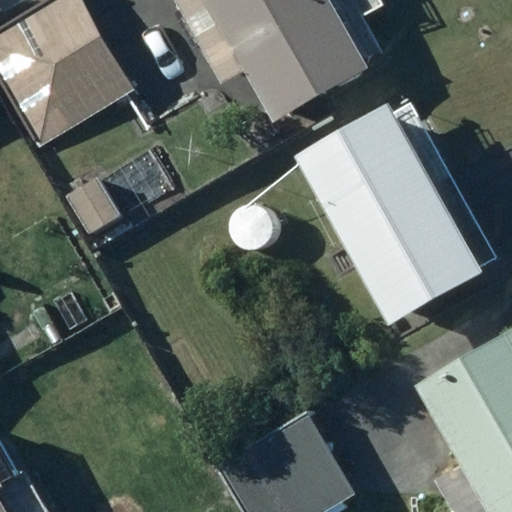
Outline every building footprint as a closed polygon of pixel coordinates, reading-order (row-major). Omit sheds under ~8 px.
[(90,0),(62,0),(0,35),(0,67),(44,146),(142,90),(90,0)] [(183,0),(234,89),(258,75),(289,129),(385,75),(342,0),(183,0)] [(317,166),(409,334),(503,282),(411,114),(317,166)] [(75,199),(99,237),(129,218),(105,180),(75,199)] [(297,236),(273,194),(230,218),(254,260),(297,236)] [(470,468),(444,483),(460,511),(511,511),(511,345),(427,393),(470,468)] [(232,470),(255,511),(344,511),(363,502),(318,421),(232,470)] [(22,511),(16,501),(24,496),(0,454),(0,511),(22,511)]
